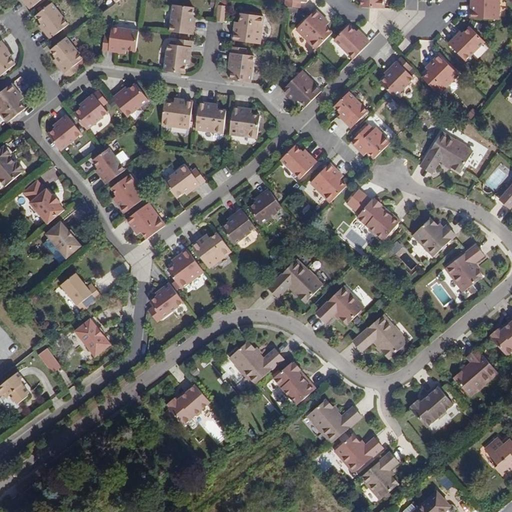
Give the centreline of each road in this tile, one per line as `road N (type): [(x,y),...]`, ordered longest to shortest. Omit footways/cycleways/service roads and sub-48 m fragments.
road 1 (residential): [(0,481),(228,319),(279,321),(358,378),(379,377)]
road 2 (residential): [(297,123),(255,89),(96,67),(56,96)]
road 3 (residential): [(139,260),(123,362),(0,453)]
road 4 (residential): [(56,96),(26,119),(139,260)]
road 5 (residential): [(297,123),(139,260)]
road 6 (residential): [(379,377),(409,375),(511,284)]
road 7 (residential): [(511,243),(486,219),(392,184)]
road 8 (residential): [(396,30),(303,117)]
